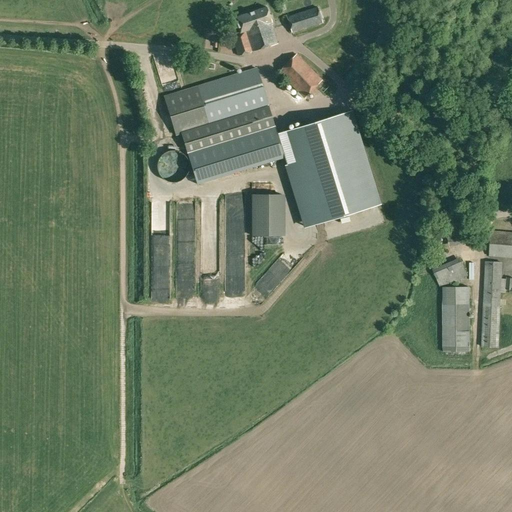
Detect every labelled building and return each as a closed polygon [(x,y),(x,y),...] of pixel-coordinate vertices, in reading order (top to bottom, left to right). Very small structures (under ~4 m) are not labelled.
[(239,56),(277,43),(270,22),(271,22),(271,21),(272,19),(271,16),(269,15),(266,7),(235,17),(240,33),(232,35),(239,56)] [(291,32),(322,22),(317,7),(287,17),(291,32)] [(304,98),(322,80),(296,54),(278,72),(304,98)] [(277,134),(268,107),(257,68),(164,97),(175,135),(181,133),(187,153),(197,184),(282,159),(302,225),(378,202),(350,112),(277,134)] [(187,172),(188,169),(187,166),(187,163),(185,161),(184,158),(181,156),(179,155),(176,153),(173,153),(170,153),(167,154),(164,155),(162,156),(160,159),(158,161),(157,164),(156,167),(156,170),(157,173),(158,175),(159,178),(161,180),(164,182),(166,183),(169,184),(172,184),(175,184),(178,183),(181,182),(183,180),(185,178),(186,175),(187,172)] [(251,228),(283,228),(283,187),(251,188),(251,228)] [(450,231),(446,232),(449,247),(480,241),(477,226),(465,229),(464,222),(449,224),(450,231)] [(235,247),(244,247),(244,230),(235,229),(235,247)] [(511,257),(511,232),(491,231),(489,256),(511,257)] [(227,250),(228,290),(245,290),(244,250),(227,250)] [(507,280),(501,279),(502,263),(485,262),(481,347),(498,348),(500,307),(500,293),(506,293),(506,289),(511,289),(511,278),(507,278),(507,280)] [(444,352),(469,351),(468,287),(443,287),(444,352)]
